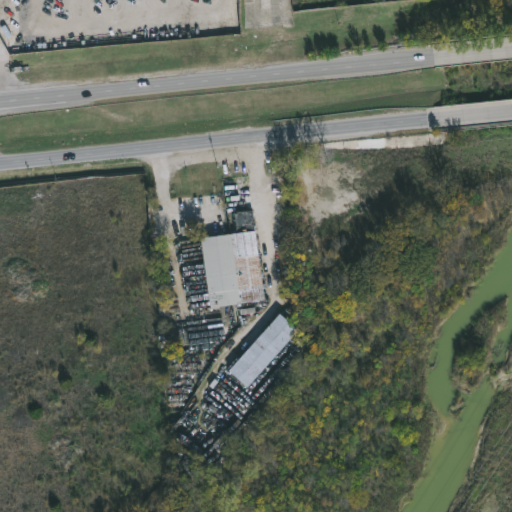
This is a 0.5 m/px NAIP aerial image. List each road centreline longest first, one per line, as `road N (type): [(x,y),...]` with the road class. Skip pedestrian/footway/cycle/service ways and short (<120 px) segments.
road 1 (secondary): [(0,162),(430,119)]
road 2 (secondary): [(421,58),(0,102)]
